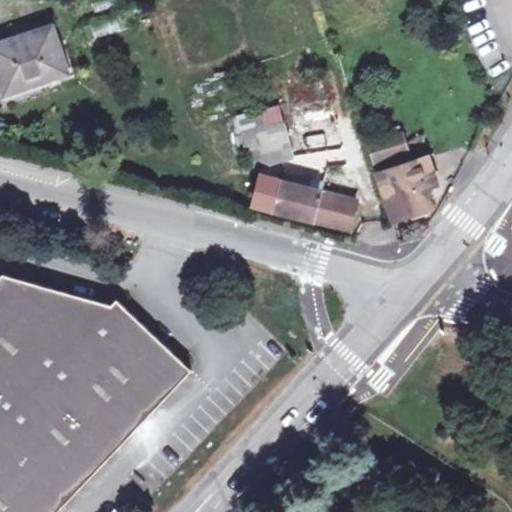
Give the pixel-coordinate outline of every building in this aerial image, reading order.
[(15,42),(0,47),(0,76),(6,95),(67,74),(47,17),(30,23),(34,35),(15,42)] [(0,32),(0,47),(15,42),(10,29),(0,32)] [(303,122),(305,138),(353,133),(351,117),(347,117),(346,100),(298,106),(300,122),(303,122)] [(253,169),(264,166),(292,159),(278,109),(239,118),(253,169)] [(424,191),(437,186),(429,160),(425,161),(419,140),(404,143),(401,136),(368,146),(393,223),(430,211),(424,191)] [(293,173),(290,185),(310,190),(313,179),(293,173)] [(238,203),(254,208),(262,179),(244,179),(238,203)] [(262,179),(254,208),(275,213),(350,233),(358,202),(310,190),(290,185),(283,183),(282,184),(262,179)] [(57,511),(192,370),(117,298),(112,304),(3,273),(0,276),(0,511),(57,511)]
